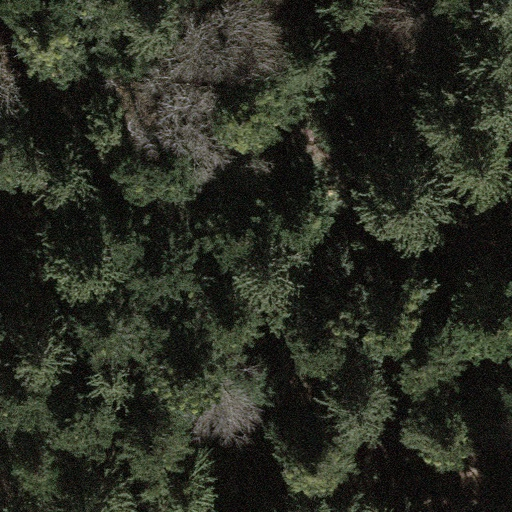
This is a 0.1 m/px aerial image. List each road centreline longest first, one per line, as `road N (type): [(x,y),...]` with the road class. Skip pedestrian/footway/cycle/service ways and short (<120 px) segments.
road 1 (track): [(0,342),(249,417),(511,424)]
road 2 (track): [(511,365),(447,242),(239,54),(233,0)]
